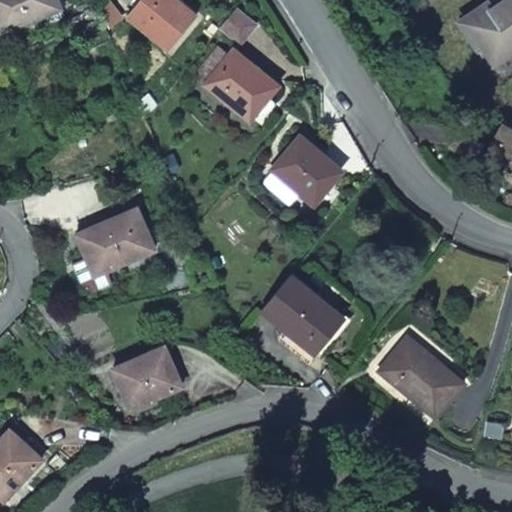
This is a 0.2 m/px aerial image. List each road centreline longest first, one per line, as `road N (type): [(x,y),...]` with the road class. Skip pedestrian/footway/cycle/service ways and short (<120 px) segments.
road 1 (residential): [(511,492),(417,459),(341,418),(257,410),(168,436),(77,491),(58,511)]
road 2 (residential): [(300,0),(397,150),(480,227),(511,235)]
